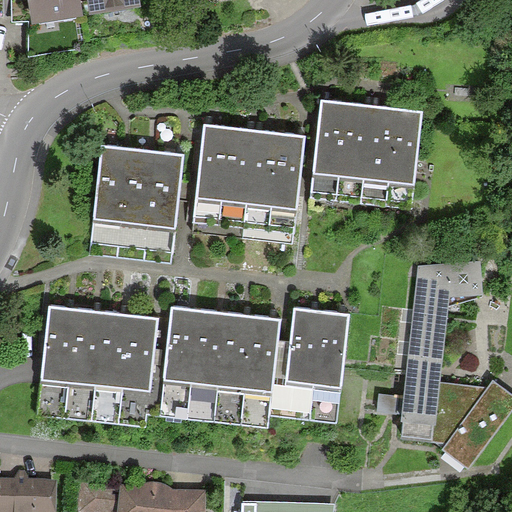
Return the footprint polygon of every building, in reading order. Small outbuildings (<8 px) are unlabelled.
[(79,0),(29,0),(33,22),(82,15),(79,0)] [(87,0),(90,13),(140,5),(139,0),(87,0)] [(421,113),(321,102),(311,197),(411,207),(421,113)] [(306,135),(204,123),(192,232),(293,244),(306,135)] [(101,142),(91,239),(173,248),(183,151),(101,142)] [(481,261),(418,266),(404,396),(402,414),(401,422),(404,423),(402,438),(431,442),(440,382),(449,307),(482,295),(481,261)] [(160,319),(50,306),(38,416),(147,428),(160,319)] [(281,319),(172,307),(160,416),(269,427),(270,414),(278,340),(281,319)] [(348,315),(294,307),(290,342),(278,340),(270,414),(335,420),(348,315)] [(448,443),(443,450),(469,469),(511,411),(511,394),(493,380),(488,388),(448,443)] [(488,388),(440,382),(431,442),(448,443),(488,388)] [(402,414),(404,396),(380,393),(378,412),(402,414)] [(0,511),(57,511),(58,478),(29,477),(26,470),(19,470),(15,477),(1,477),(1,471),(0,470),(0,511)] [(82,483),(78,511),(205,511),(205,491),(173,489),(166,484),(157,482),(149,482),(143,483),(120,480),(120,487),(82,483)] [(334,511),(336,505),(242,501),(242,511),(334,511)]
